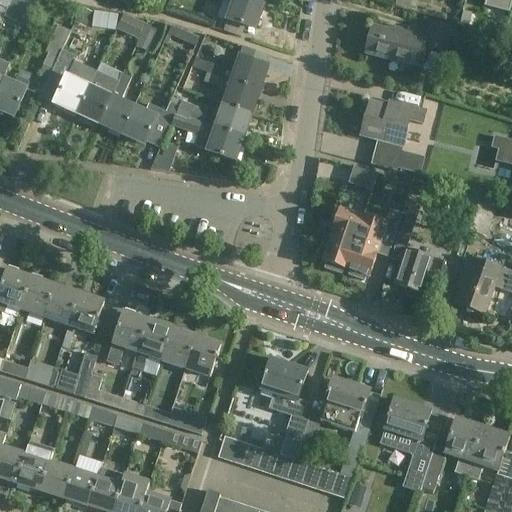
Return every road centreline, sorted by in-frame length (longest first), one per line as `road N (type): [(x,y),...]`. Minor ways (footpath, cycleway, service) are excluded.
road 1 (tertiary): [(264,297),(0,198)]
road 2 (tertiary): [(511,377),(467,370),(264,297)]
road 3 (residential): [(294,211),(326,0)]
road 4 (residential): [(294,211),(120,191)]
